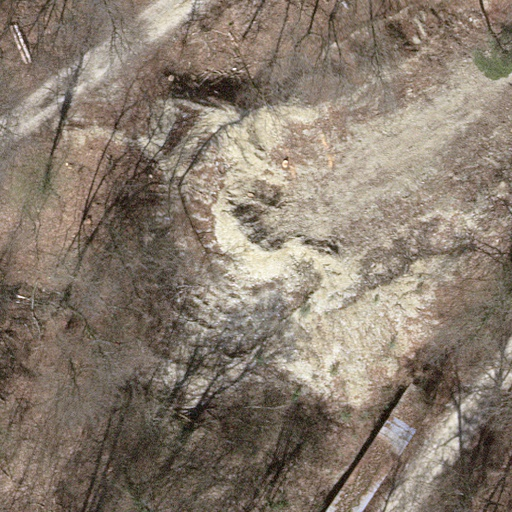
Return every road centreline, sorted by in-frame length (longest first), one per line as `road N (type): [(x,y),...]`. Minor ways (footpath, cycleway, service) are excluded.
road 1 (track): [(0,151),(203,0)]
road 2 (track): [(383,511),(511,321)]
